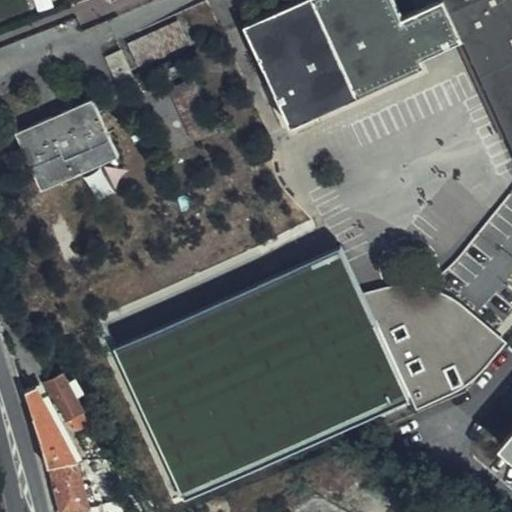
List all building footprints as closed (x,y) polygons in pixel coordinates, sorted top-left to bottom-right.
[(511,0),(439,0),(403,17),(395,0),(303,0),(247,26),(295,126),(426,64),(422,57),(464,37),(511,139),(511,0)] [(180,21),(129,45),(140,67),(190,43),(180,21)] [(122,51),(109,57),(119,79),(133,73),(122,51)] [(194,140),(217,130),(194,79),(171,89),(194,140)] [(44,191),(119,156),(93,100),(18,135),(44,191)] [(181,494),(405,392),(340,249),(116,351),(181,494)] [(64,373),(74,392),(85,386),(75,367),(64,373)] [(80,428),(90,423),(74,392),(64,373),(49,381),(70,423),(75,420),(80,428)] [(39,387),(28,393),(43,437),(51,467),(54,466),(65,510),(99,508),(92,486),(87,487),(79,461),(39,387)] [(136,511),(149,511),(141,496),(131,501),(136,511)]
